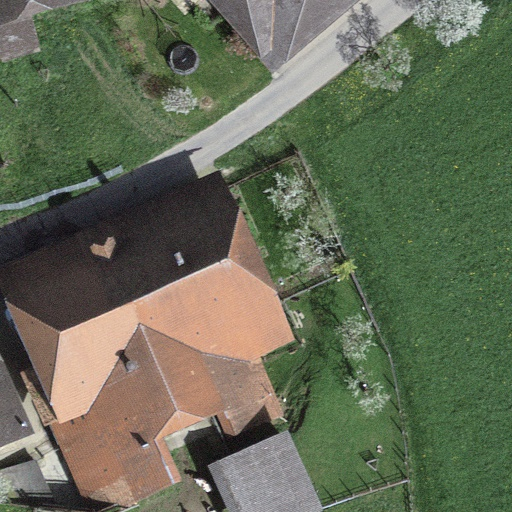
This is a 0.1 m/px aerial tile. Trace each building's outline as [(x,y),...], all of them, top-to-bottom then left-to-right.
[(0,0),(0,20),(67,0),(0,0)] [(242,0),(277,39),(322,0),(242,0)] [(146,437),(217,407),(229,434),(277,414),(241,333),(259,325),(208,211),(114,253),(19,295),(48,362),(44,377),(34,381),(92,511),(91,511),(100,511),(167,485),(146,437)] [(0,442),(29,430),(2,370),(0,370),(0,442)] [(285,439),(228,465),(249,511),(311,511),(317,510),(285,439)] [(34,461),(0,470),(0,474),(9,505),(49,510),(34,461)]
